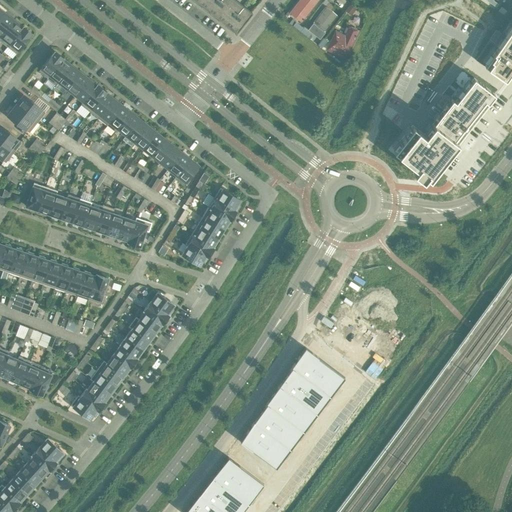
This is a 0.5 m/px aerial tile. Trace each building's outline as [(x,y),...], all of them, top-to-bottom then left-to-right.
[(232,0),(197,0),(237,30),(250,14),(232,0)] [(313,6),(305,0),(299,0),(289,13),(301,22),(313,6)] [(336,16),(325,7),(313,23),(314,24),(310,28),(319,36),(323,31),(324,31),(336,16)] [(0,37),(14,20),(6,13),(0,20),(0,36),(0,37)] [(0,41),(7,47),(23,27),(14,20),(0,37),(0,41)] [(345,58),(358,31),(349,26),(344,35),(335,31),(326,49),(345,58)] [(511,26),(484,66),(504,80),(505,80),(506,80),(511,70),(511,26)] [(16,53),(31,33),(23,27),(7,47),(16,53)] [(47,78),(63,58),(54,51),(38,71),(47,78)] [(55,85),(71,65),(63,58),(47,78),(55,85)] [(66,88),(79,71),(71,65),(55,85),(58,82),(66,88)] [(75,95),(88,78),(79,71),(66,88),(75,95)] [(406,132),(392,149),(416,168),(413,172),(422,179),(425,175),(428,178),(494,94),(473,77),(455,101),(452,99),(424,134),(412,125),(406,132)] [(81,105),(96,85),(88,78),(75,95),(83,101),(80,104),(81,105)] [(89,112),(105,92),(96,85),(81,105),(89,112)] [(98,118),(113,98),(105,92),(89,112),(98,118)] [(44,111),(23,95),(15,105),(36,121),(44,111)] [(106,125),(122,105),(113,98),(98,118),(100,115),(108,121),(106,124),(106,125)] [(36,121),(15,105),(7,115),(28,131),(36,121)] [(115,132),(130,112),(122,105),(106,125),(115,132)] [(58,129),(66,119),(56,112),(48,122),(58,129)] [(126,135),(139,118),(130,112),(115,132),(117,129),(126,135)] [(134,142),(147,125),(139,118),(126,135),(134,142)] [(20,141),(0,125),(0,141),(12,151),(20,141)] [(143,149),(156,132),(147,125),(134,142),(143,149)] [(151,155),(164,138),(156,132),(143,149),(151,155)] [(46,145),(36,138),(32,143),(42,150),(46,145)] [(160,162),(173,145),(164,138),(151,155),(160,162)] [(12,151),(0,141),(0,157),(4,161),(12,151)] [(42,150),(32,143),(28,148),(38,155),(42,150)] [(168,169),(181,152),(173,145),(160,162),(168,169)] [(174,178),(190,158),(181,152),(168,169),(176,175),(173,178),(174,178)] [(183,185),(198,165),(190,158),(174,178),(183,185)] [(23,174),(13,167),(9,172),(19,179),(23,174)] [(19,179),(9,172),(5,177),(15,184),(19,179)] [(37,211),(45,187),(33,183),(26,206),(37,210),(36,211),(37,211)] [(48,215),(57,190),(45,187),(37,211),(43,213),(43,212),(48,214),(48,215)] [(242,201),(220,187),(214,197),(235,211),(242,201)] [(60,219),(68,194),(66,198),(56,194),(57,191),(57,190),(48,215),(54,217),(55,216),(60,217),(59,219),(60,219)] [(71,223),(79,198),(68,194),(60,219),(66,221),(66,220),(71,221),(71,223)] [(235,211),(214,197),(208,206),(230,220),(235,211)] [(83,227),(91,202),(79,198),(71,223),(77,225),(77,223),(82,225),(82,227),(83,227)] [(94,231),(103,205),(103,204),(101,209),(90,206),(91,202),(83,227),(88,229),(89,227),(94,229),(93,230),(94,231)] [(105,234),(112,213),(114,208),(103,205),(94,231),(100,233),(100,231),(105,233),(105,234)] [(230,220),(208,206),(202,215),(224,229),(229,220),(229,221),(230,220)] [(116,238),(124,217),(112,213),(105,234),(111,236),(111,235),(116,237),(116,238)] [(224,229),(202,215),(196,225),(218,238),(224,229)] [(128,242),(136,217),(135,221),(124,217),(116,238),(122,240),(123,239),(128,241),(127,242),(128,242)] [(140,246),(145,230),(148,231),(151,222),(136,217),(128,242),(140,246)] [(218,238),(196,225),(191,234),(213,247),(213,246),(218,238)] [(213,247),(191,234),(185,243),(207,257),(213,247)] [(207,257),(185,243),(185,244),(187,245),(181,254),(201,266),(207,257)] [(0,269),(8,272),(16,247),(15,249),(10,247),(11,246),(5,244),(0,258),(0,269)] [(19,276),(28,251),(27,251),(27,253),(22,251),(22,249),(16,247),(8,272),(19,276)] [(31,280),(39,255),(38,256),(33,255),(34,253),(28,251),(19,276),(31,280)] [(42,284),(50,259),(49,260),(44,259),(45,257),(39,255),(31,280),(42,284)] [(53,288),(62,263),(61,263),(61,264),(56,262),(56,261),(50,259),(42,284),(53,288)] [(65,291),(73,267),(72,268),(67,266),(68,265),(62,263),(53,288),(65,291)] [(365,314),(393,278),(378,266),(346,283),(338,293),(365,314)] [(76,295),(85,271),(84,270),(84,272),(79,270),(79,269),(73,267),(65,291),(76,295)] [(87,299),(96,274),(95,274),(95,276),(90,274),(90,273),(85,271),(76,295),(87,299)] [(102,294),(108,278),(96,274),(87,299),(103,304),(106,295),(102,294)] [(411,291),(393,278),(365,314),(383,328),(411,291)] [(133,299),(138,291),(133,288),(128,295),(133,299)] [(175,306),(157,292),(156,293),(152,290),(146,298),(150,301),(169,315),(175,306)] [(430,306),(411,291),(383,328),(403,342),(430,306)] [(169,315),(150,301),(143,310),(162,324),(169,315)] [(162,324),(143,310),(144,311),(139,319),(135,316),(135,317),(155,332),(161,324),(162,324)] [(155,332),(135,317),(128,326),(149,341),(155,332)] [(149,341),(128,326),(131,329),(125,337),(142,349),(149,341)] [(142,349),(125,337),(119,345),(136,358),(141,352),(140,352),(142,349)] [(136,358),(119,345),(112,354),(130,367),(136,358)] [(0,369),(8,351),(0,347),(0,369)] [(305,347),(292,367),(330,397),(345,378),(305,347)] [(8,380),(19,356),(18,356),(17,359),(7,354),(8,351),(0,369),(0,376),(3,377),(4,376),(8,378),(8,380)] [(130,367),(112,354),(106,362),(103,360),(123,375),(125,372),(126,373),(130,367)] [(19,385),(30,361),(19,356),(8,380),(14,382),(15,381),(19,383),(19,384),(19,385)] [(123,375),(103,360),(96,369),(117,384),(123,375)] [(30,390),(41,366),(30,361),(19,385),(25,387),(25,386),(30,388),(30,389),(30,390)] [(41,395),(52,371),(41,366),(30,390),(41,395)] [(292,367),(279,385),(317,414),(330,397),(292,367)] [(117,384),(96,369),(90,378),(110,393),(117,384)] [(110,393),(90,378),(89,379),(92,381),(87,388),(86,387),(86,388),(104,402),(105,401),(104,401),(110,393)] [(279,385),(266,403),(267,404),(304,432),(317,414),(279,385)] [(104,402),(86,388),(80,396),(77,395),(98,411),(104,402)] [(98,411),(77,395),(70,404),(91,420),(98,411)] [(267,404),(254,422),(290,449),(304,432),(267,404)] [(0,446),(10,425),(0,420),(0,446)] [(254,421),(240,441),(276,468),(290,449),(254,422),(254,421)] [(26,444),(32,437),(27,433),(21,440),(26,444)] [(64,453),(47,438),(39,446),(56,462),(64,453)] [(56,462),(39,446),(32,454),(49,470),(56,462)] [(49,470),(32,454),(31,455),(32,456),(25,463),(41,477),(48,470),(49,470)] [(228,457),(212,476),(248,504),(264,484),(239,465),(228,457)] [(41,477),(25,463),(18,471),(34,485),(41,477)] [(34,485),(18,471),(11,479),(26,493),(34,485)] [(212,476),(199,494),(222,511),(242,511),(248,504),(212,476)] [(26,493),(11,479),(4,486),(1,484),(20,502),(25,496),(24,496),(26,493)] [(20,502),(1,484),(0,485),(0,498),(12,510),(20,502)] [(199,494),(184,511),(222,511),(199,494)] [(10,511),(12,510),(0,498),(0,511),(10,511)]
